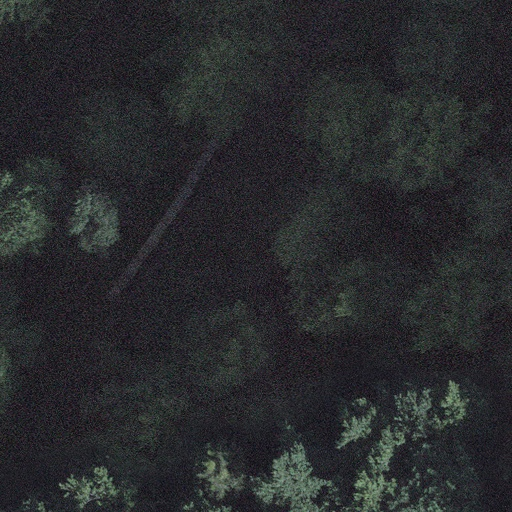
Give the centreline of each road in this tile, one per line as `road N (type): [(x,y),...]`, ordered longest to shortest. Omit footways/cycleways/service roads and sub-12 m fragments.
road 1 (track): [(0,482),(283,113),(345,0)]
road 2 (track): [(0,150),(124,0)]
